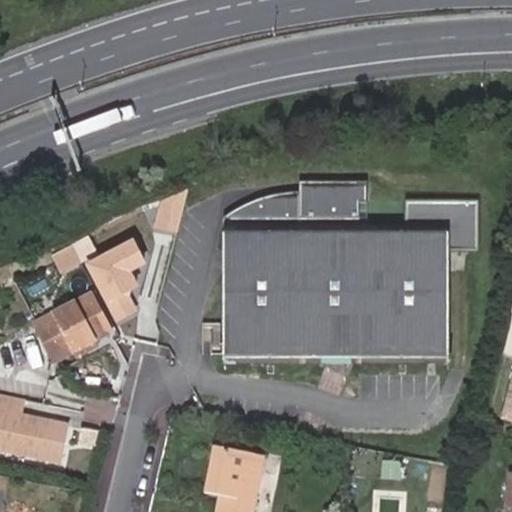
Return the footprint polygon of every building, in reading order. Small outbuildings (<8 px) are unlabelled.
[(333,367),(451,363),(449,249),(478,248),(476,198),(405,200),(406,226),(222,233),(226,370),(333,367)] [(133,239),(85,265),(118,325),(138,313),(128,295),(139,289),(131,273),(147,264),(133,239)] [(112,334),(91,295),(35,324),(56,362),(77,351),(79,358),(98,349),(95,342),(112,334)] [(511,380),(501,423),(511,425),(511,380)] [(0,456),(62,469),(69,432),(24,422),(27,406),(0,400),(0,456)] [(260,511),(270,458),(219,449),(212,496),(227,498),(249,502),(247,511),(260,511)] [(402,461),(383,460),(381,479),(401,480),(402,461)] [(247,511),(249,502),(227,498),(224,511),(247,511)]
